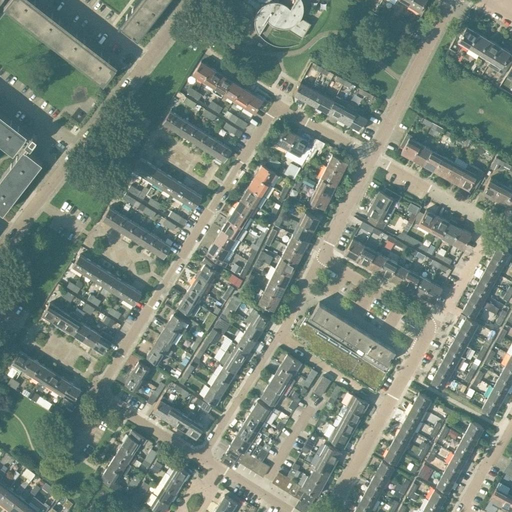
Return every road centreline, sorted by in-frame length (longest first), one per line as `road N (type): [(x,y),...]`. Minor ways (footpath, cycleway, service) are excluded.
road 1 (residential): [(112,396),(102,389),(276,98)]
road 2 (residential): [(374,152),(448,0)]
road 3 (residential): [(207,455),(274,333)]
road 4 (residential): [(436,321),(317,255)]
road 5 (residential): [(390,401),(274,333)]
road 6 (residential): [(490,220),(374,152)]
road 7 (residential): [(329,511),(390,401)]
